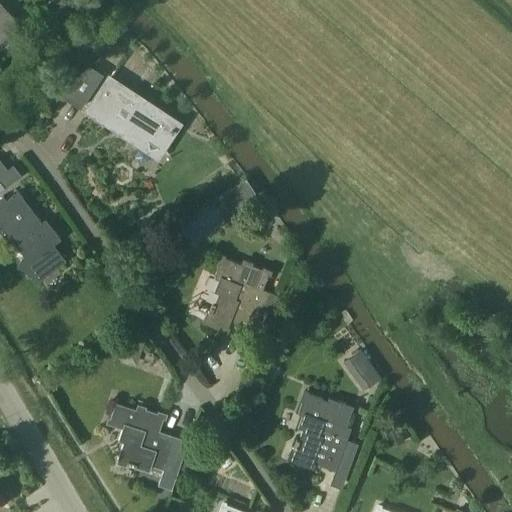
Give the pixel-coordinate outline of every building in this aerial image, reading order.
[(0,41),(9,34),(0,23),(0,22),(11,14),(0,2),(0,41)] [(90,66),(60,91),(58,95),(81,110),(104,75),(90,66)] [(108,81),(92,105),(102,111),(98,117),(108,124),(118,130),(119,128),(129,135),(128,137),(142,146),(145,140),(160,150),(176,126),(108,81)] [(0,183),(4,189),(22,176),(13,165),(7,169),(0,159),(0,183)] [(248,198),(239,184),(226,193),(235,206),(248,198)] [(17,267),(39,282),(66,261),(54,245),(61,240),(46,219),(42,223),(18,191),(6,200),(3,196),(0,198),(0,226),(23,256),(17,267)] [(255,323),(267,291),(263,289),(271,270),(263,267),(262,269),(252,265),(253,263),(243,259),(241,264),(221,257),(213,278),(218,280),(214,292),(218,294),(214,304),(211,303),(204,322),(227,330),(233,315),(255,323)] [(301,283),(288,277),(283,290),(296,296),(301,283)] [(126,309),(120,300),(112,306),(117,315),(126,309)] [(142,349),(147,335),(128,330),(123,343),(142,349)] [(359,350),(349,357),(370,386),(379,380),(381,378),(360,350),(359,350)] [(338,463),(350,467),(359,443),(347,439),(351,428),(347,426),(354,407),(328,398),(327,401),(305,393),(298,412),(303,414),(298,428),(302,430),(299,440),(296,439),(289,458),(312,466),(313,464),(335,471),(338,463)] [(159,468),(158,471),(166,474),(168,467),(178,470),(186,447),(159,439),(166,418),(115,403),(108,425),(122,429),(118,441),(122,443),(116,463),(135,469),(136,464),(151,469),(152,466),(159,468)] [(396,419),(381,425),(385,436),(400,430),(396,419)] [(188,447),(184,458),(196,462),(200,451),(188,447)]
